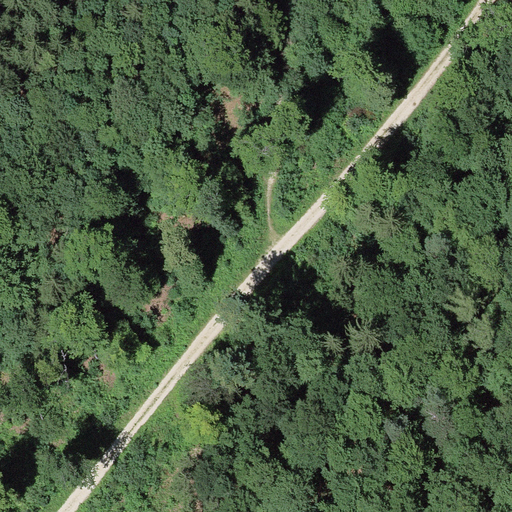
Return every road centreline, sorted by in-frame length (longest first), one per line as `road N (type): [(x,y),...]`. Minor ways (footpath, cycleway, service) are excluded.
road 1 (track): [(483,0),(273,259)]
road 2 (track): [(273,259),(64,511)]
